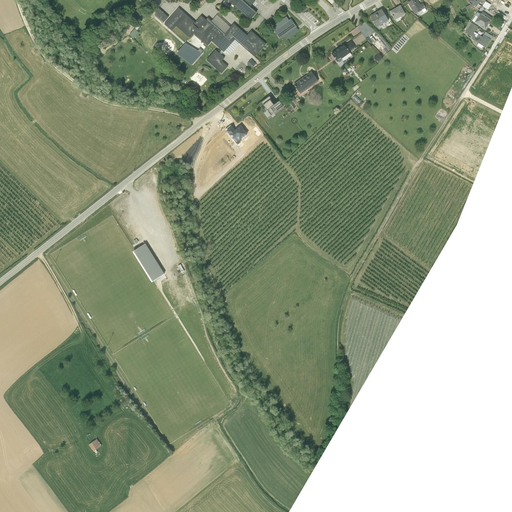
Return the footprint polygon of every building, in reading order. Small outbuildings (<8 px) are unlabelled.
[(224,1),(222,3),(227,8),(229,6),(230,6),(231,4),(249,20),(256,13),(249,7),(255,0),(267,0),(223,0),(223,1),(224,1)] [(412,0),(408,2),(415,14),(425,8),(423,3),(419,5),(416,0),(412,0)] [(472,3),(465,7),(466,10),(473,6),(484,1),(483,0),(477,0),(476,1),(475,0),(469,0),(471,2),(472,3)] [(400,6),(390,12),(396,22),(400,20),(400,19),(401,18),(401,17),(404,15),(400,6)] [(155,11),(155,16),(163,23),(168,17),(158,8),(155,11)] [(178,8),(164,24),(171,31),(176,26),(189,38),(194,34),(207,46),(211,41),(221,50),(219,53),(215,50),(206,60),(221,73),(227,66),(221,61),(224,58),(221,55),(224,51),(229,55),(239,43),(254,57),(266,44),(251,31),(247,35),(233,23),(230,27),(216,15),(211,21),(207,17),(205,20),(201,15),(195,22),(178,8)] [(306,8),(302,13),(316,26),(320,21),(306,8)] [(132,10),(128,13),(134,21),(138,18),(132,10)] [(377,14),(371,17),(376,27),(377,27),(377,28),(381,26),(380,25),(388,21),(381,10),(376,13),(377,14)] [(488,20),(490,21),(492,18),(482,12),(481,14),(480,13),(479,14),(477,12),(471,21),(482,27),(482,28),(483,28),(485,29),(487,25),(485,24),(488,20)] [(129,16),(117,27),(121,32),(133,21),(129,16)] [(292,30),(294,33),(298,31),(296,27),(290,19),(288,20),(286,16),(273,26),(276,29),(274,31),(275,30),(277,29),(274,25),(285,17),(288,21),(290,20),(295,27),(292,30)] [(277,29),(275,30),(281,38),(284,35),(287,39),(294,33),(292,30),(295,27),(290,20),(288,21),(285,17),(274,25),(277,29)] [(490,40),(483,35),(482,37),(476,33),(474,32),(478,27),(469,21),(464,29),(467,30),(465,32),(472,37),(471,39),(478,43),(483,46),(485,47),(490,40)] [(353,36),(361,32),(358,27),(350,32),(353,36)] [(137,31),(134,29),(129,35),(133,38),(138,32),(137,31)] [(336,50),(331,54),(337,62),(338,62),(339,63),(341,61),(342,59),(344,63),(352,57),(350,53),(349,51),(355,47),(351,42),(345,46),(344,44),(339,48),(339,47),(335,50),(336,50)] [(185,43),(176,54),(191,66),(202,53),(185,43)] [(251,60),(247,64),(251,68),(255,64),(251,60)] [(301,79),(294,84),(295,86),(294,86),(300,94),(318,82),(312,73),(302,80),(301,79)] [(271,102),(268,97),(261,102),(270,115),(282,106),(279,101),(273,105),(271,102)] [(145,244),(132,252),(151,282),(164,274),(145,244)] [(183,264),(178,266),(181,273),(184,272),(183,270),(186,269),(183,264)] [(122,392),(119,394),(128,406),(131,404),(122,392)] [(97,439),(88,445),(93,451),(94,451),(96,453),(97,452),(96,450),(101,446),(97,439)]
